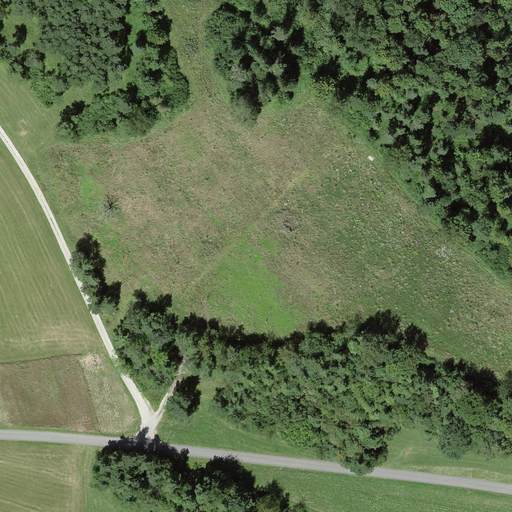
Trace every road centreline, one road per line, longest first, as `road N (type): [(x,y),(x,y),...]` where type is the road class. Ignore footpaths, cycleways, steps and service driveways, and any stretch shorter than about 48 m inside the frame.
road 1 (unclassified): [(0,434),(511,488)]
road 2 (track): [(145,424),(173,384),(183,297),(200,272),(276,194),(356,141)]
road 3 (track): [(144,446),(134,393),(52,220),(0,133)]
road 4 (track): [(511,145),(356,141)]
